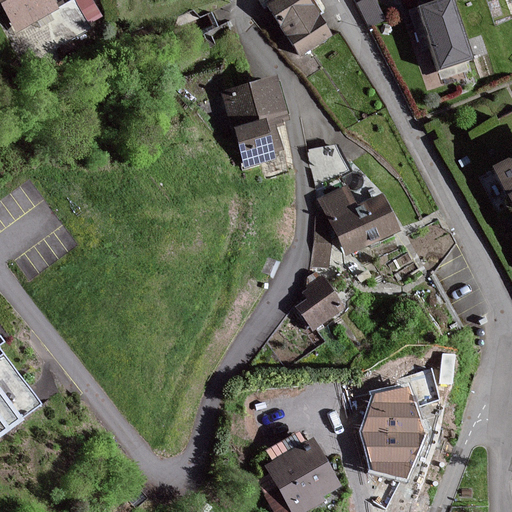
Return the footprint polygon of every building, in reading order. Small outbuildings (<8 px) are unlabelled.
[(1,0),(19,29),(57,7),(53,0),(1,0)] [(76,0),(83,18),(102,11),(98,0),(76,0)] [(310,0),(277,0),(269,5),(280,22),(289,37),(300,54),(332,34),(321,17),(312,2),(310,0)] [(385,18),(375,0),(364,0),(358,3),(370,26),(385,18)] [(471,57),(453,0),(444,0),(422,7),(441,67),(471,57)] [(277,79),(226,93),(236,128),(246,167),(267,161),(275,159),(272,150),(266,126),(276,123),(288,120),(277,79)] [(349,170),(336,145),(309,150),(316,188),(349,170)] [(511,195),(511,160),(498,167),(511,195)] [(349,253),(398,228),(382,195),(357,207),(347,188),(322,200),(349,253)] [(299,307),(314,328),(336,312),(334,306),(341,300),(326,279),(307,293),(311,298),(299,307)] [(0,434),(43,402),(0,344),(0,434)] [(425,433),(410,384),(375,393),(362,430),(371,472),(408,480),(425,433)] [(297,511),(319,499),(340,487),(312,440),(267,466),(293,511),(297,511)]
